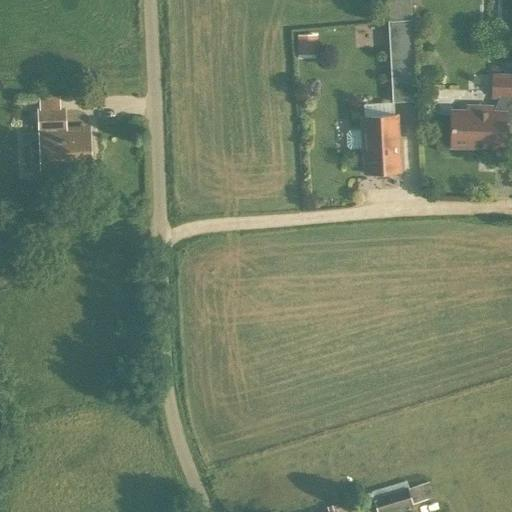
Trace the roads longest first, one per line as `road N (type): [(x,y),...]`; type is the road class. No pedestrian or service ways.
road 1 (unclassified): [(205,511),(170,418),(148,0)]
road 2 (track): [(157,237),(200,226),(511,208)]
